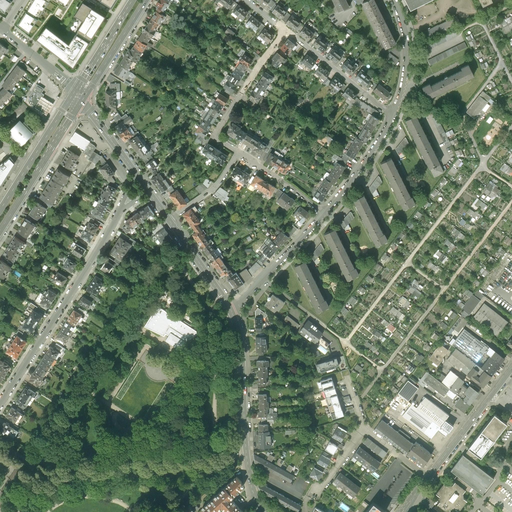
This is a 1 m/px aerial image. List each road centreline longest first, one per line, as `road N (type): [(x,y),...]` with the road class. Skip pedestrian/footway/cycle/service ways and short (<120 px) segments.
road 1 (track): [(511,126),(345,342)]
road 2 (track): [(362,396),(511,200)]
road 3 (residential): [(0,404),(119,211)]
road 4 (tertiary): [(231,310),(241,344),(248,472),(264,511)]
road 5 (primary): [(0,231),(82,100)]
road 6 (residential): [(239,152),(216,132),(285,32)]
road 7 (primary): [(74,91),(0,210)]
road 8 (residential): [(285,32),(393,115)]
road 9 (tertiary): [(427,476),(511,369)]
road 10 (residential): [(231,310),(324,213)]
road 11 (residential): [(324,213),(393,115)]
